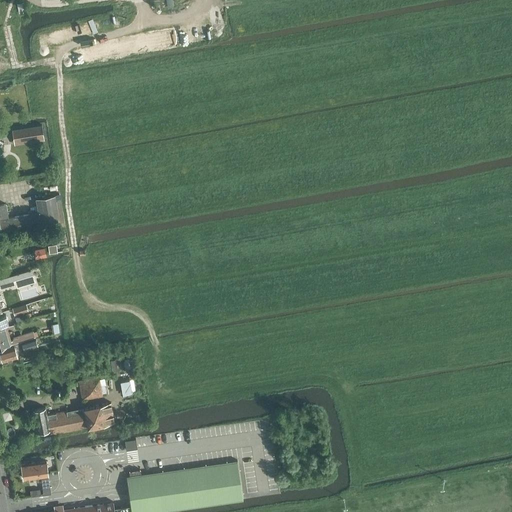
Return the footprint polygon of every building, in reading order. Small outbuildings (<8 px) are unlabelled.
[(12,130),(14,145),(44,141),(42,126),(12,130)] [(59,193),(35,198),(41,226),(64,221),(59,193)] [(0,226),(1,233),(30,228),(41,226),(38,212),(9,217),(6,204),(0,204),(0,226)] [(57,252),(56,244),(48,245),(49,253),(57,252)] [(35,250),(36,256),(46,254),(44,248),(35,250)] [(17,285),(33,280),(30,270),(0,279),(0,284),(1,288),(16,283),(17,285)] [(12,308),(15,317),(29,312),(26,303),(12,308)] [(0,316),(0,326),(7,325),(6,323),(9,322),(6,314),(0,316)] [(7,325),(0,326),(0,347),(36,336),(34,331),(14,337),(13,340),(11,340),(7,325)] [(35,337),(21,341),(24,349),(37,345),(35,337)] [(18,357),(16,351),(24,349),(21,341),(14,343),(15,345),(0,349),(0,353),(2,361),(18,357)] [(128,358),(112,358),(113,369),(128,368),(128,358)] [(79,383),(82,400),(102,396),(99,379),(79,383)] [(122,382),(124,393),(139,391),(138,380),(122,382)] [(111,402),(85,407),(88,427),(115,422),(111,402)] [(38,432),(50,429),(47,414),(46,407),(34,409),(38,432)] [(85,407),(47,414),(50,429),(51,434),(88,427),(85,407)] [(270,474),(279,473),(273,440),(264,442),(270,474)] [(46,460),(21,464),(22,474),(23,478),(27,477),(41,475),(44,494),(51,493),(46,460)] [(114,507),(114,511),(149,511),(242,500),(237,460),(141,474),(140,469),(139,470),(140,472),(130,474),(130,471),(129,471),(129,475),(126,476),(130,505),(114,507)] [(113,502),(38,511),(114,511),(114,507),(113,502)]
